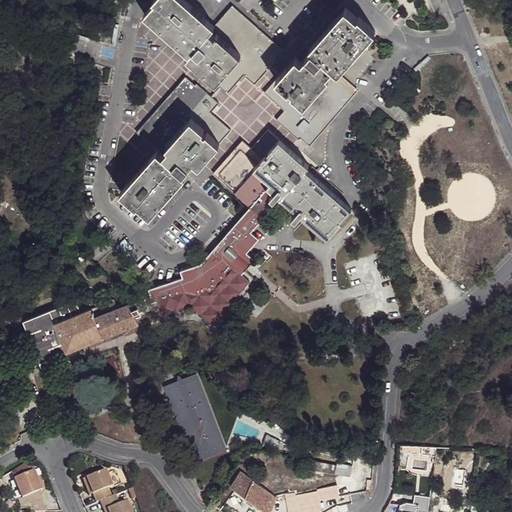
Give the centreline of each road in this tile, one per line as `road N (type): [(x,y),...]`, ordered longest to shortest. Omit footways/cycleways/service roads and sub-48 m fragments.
road 1 (residential): [(367,511),(380,493),(394,359),(406,342),(511,267)]
road 2 (residential): [(46,441),(69,438),(150,458),(195,511)]
road 3 (residential): [(511,144),(452,0)]
